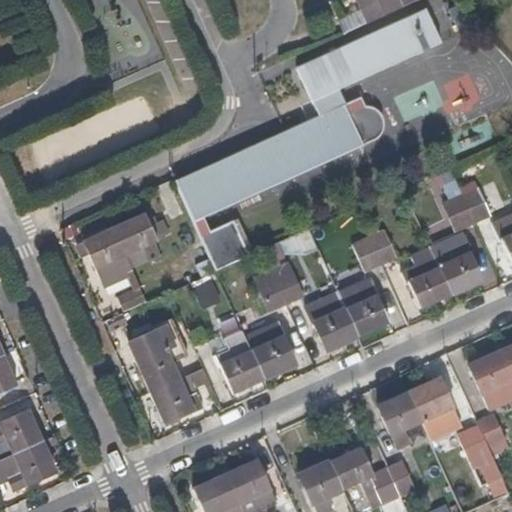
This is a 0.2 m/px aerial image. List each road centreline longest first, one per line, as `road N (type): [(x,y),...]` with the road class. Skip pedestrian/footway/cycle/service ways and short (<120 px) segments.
road 1 (residential): [(511,304),(122,480)]
road 2 (residential): [(185,0),(233,104),(218,138),(16,233)]
road 3 (residential): [(122,480),(16,233)]
road 4 (residential): [(0,121),(58,94),(68,77),(70,45),(50,0)]
